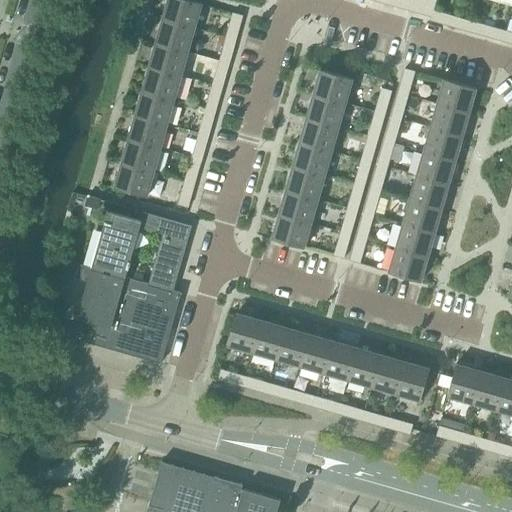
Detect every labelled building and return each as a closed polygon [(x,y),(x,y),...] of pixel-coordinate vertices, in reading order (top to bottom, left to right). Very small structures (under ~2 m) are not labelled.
[(194,0),(168,0),(163,18),(196,27),(203,2),(194,0)] [(410,0),(408,9),(418,12),(421,0),(410,0)] [(432,16),(431,20),(447,24),(450,14),(434,9),(432,16)] [(458,16),(455,27),(471,31),(474,21),(458,16)] [(163,18),(157,42),(189,51),(196,27),(163,18)] [(226,36),(237,39),(241,23),(231,20),(226,36)] [(482,23),(479,33),(495,38),(498,28),(483,23),(482,23)] [(511,31),(506,30),(503,40),(511,42),(511,31)] [(157,42),(150,66),(182,75),(189,51),(157,42)] [(220,60),(230,63),(235,47),(224,44),(220,60)] [(150,66),(143,90),(175,99),(182,75),(150,66)] [(405,67),(400,83),(410,86),(415,70),(405,67)] [(213,84),(223,87),(228,71),(217,68),(213,84)] [(321,69),(314,94),(346,103),(353,78),(321,69)] [(445,78),(438,103),(470,113),(477,87),(445,78)] [(143,90),(136,114),(168,123),(175,99),(143,90)] [(398,91),(393,107),(404,110),(408,94),(398,91)] [(206,108),(216,111),(221,95),(211,92),(206,108)] [(314,94),(307,118),(339,127),(346,103),(314,94)] [(380,95),(376,111),(386,114),(390,98),(380,95)] [(438,103),(431,127),(463,136),(470,113),(438,103)] [(136,114),(129,138),(161,147),(168,123),(136,114)] [(391,115),(387,131),(397,134),(402,118),(391,115)] [(199,132),(209,135),(214,119),(204,116),(199,132)] [(307,118),(300,141),(333,151),(339,127),(307,118)] [(369,135),(379,138),(384,121),(373,118),(369,135)] [(431,127),(424,151),(456,160),(463,136),(431,127)] [(129,138),(123,161),(155,171),(161,147),(129,138)] [(395,142),(385,139),(380,155),(390,158),(395,142)] [(192,156),(203,159),(207,143),(197,140),(192,156)] [(300,141),(294,165),(326,175),(333,151),(300,141)] [(362,159),(372,162),(377,146),(366,143),(362,159)] [(424,151),(417,175),(450,184),(456,160),(424,151)] [(155,171),(123,161),(115,187),(147,196),(155,171)] [(378,163),(373,179),(384,182),(388,166),(378,163)] [(185,180),(196,183),(200,167),(190,164),(185,180)] [(294,165),(287,189),(319,198),(326,175),(294,165)] [(360,167),(355,183),(365,186),(370,170),(360,167)] [(417,175),(411,199),(443,208),(450,184),(417,175)] [(366,204),(377,207),(381,190),(371,187),(366,204)] [(183,188),(179,204),(189,207),(194,191),(183,188)] [(287,189),(280,213),(312,222),(319,198),(287,189)] [(353,191),(348,207),(358,210),(363,194),(353,191)] [(88,195),(85,205),(99,209),(102,199),(88,195)] [(411,199),(404,222),(436,232),(443,208),(411,199)] [(109,210),(93,267),(110,272),(173,291),(174,289),(192,225),(144,211),(142,220),(109,210)] [(360,227),(370,230),(375,214),(364,211),(360,227)] [(312,222),(280,213),(273,238),(305,247),(312,222)] [(341,231),(352,234),(356,218),(346,215),(341,231)] [(404,222),(397,246),(429,256),(436,232),(404,222)] [(353,251),(363,254),(368,238),(358,235),(353,251)] [(334,255),(345,258),(349,242),(339,239),(334,255)] [(429,256),(397,246),(390,272),(422,281),(429,256)] [(62,258),(58,272),(89,281),(75,328),(90,333),(88,341),(106,346),(120,299),(103,294),(110,272),(93,267),(62,258)] [(120,299),(106,346),(162,362),(182,292),(174,289),(173,291),(110,272),(103,294),(120,299)] [(228,344),(253,351),(262,319),(237,312),(228,344)] [(253,351),(277,358),(286,326),(262,319),(253,351)] [(277,358),(301,365),(310,333),(286,326),(277,358)] [(301,365),(325,372),(334,340),(310,333),(301,365)] [(325,372),(349,379),(358,347),(334,340),(325,372)] [(349,379),(372,386),(382,354),(358,347),(349,379)] [(372,386),(396,392),(405,360),(382,354),(372,386)] [(405,360),(396,392),(421,400),(431,368),(405,360)] [(448,395),(473,402),(482,370),(457,363),(448,395)] [(219,378),(235,383),(238,373),(222,368),(219,378)] [(473,402),(497,409),(506,377),(482,370),(473,402)] [(245,375),(242,385),(259,390),(262,380),(245,375)] [(497,409),(511,413),(511,378),(506,377),(497,409)] [(269,382),(266,392),(282,397),(285,386),(269,382)] [(290,399),(306,404),(309,393),(293,389),(290,399)] [(317,396),(314,406),(330,411),(333,400),(317,396)] [(342,403),(339,413),(355,418),(358,407),(342,403)] [(365,409),(362,420),(379,424),(382,414),(365,409)] [(386,427),(402,431),(405,421),(389,416),(386,427)] [(442,417),(437,435),(453,440),(458,422),(442,417)] [(464,432),(461,442),(477,447),(480,436),(464,432)] [(495,440),(497,434),(490,432),(488,438),(495,440)] [(488,438),(485,449),(501,453),(504,443),(488,438)] [(277,511),(282,498),(242,487),(244,484),(162,460),(159,474),(151,499),(147,511),(277,511)]
